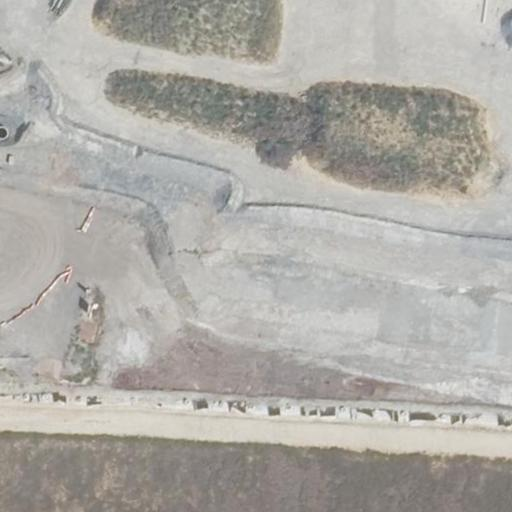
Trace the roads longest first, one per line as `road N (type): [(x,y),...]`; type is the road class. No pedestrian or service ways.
road 1 (track): [(0,198),(41,211),(50,231),(36,280),(0,296)]
road 2 (track): [(417,0),(511,85)]
